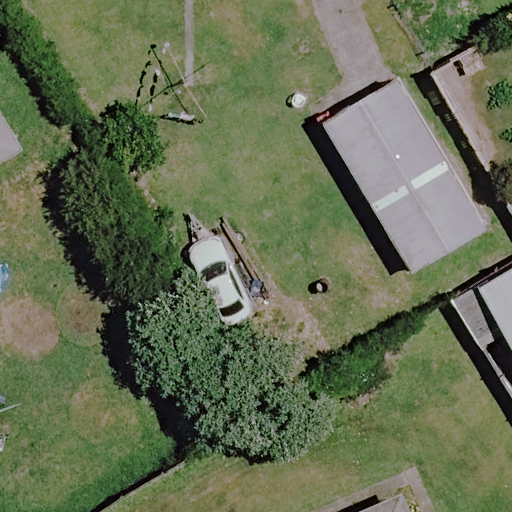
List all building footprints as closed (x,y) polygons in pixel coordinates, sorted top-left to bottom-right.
[(511,134),(511,78),(471,93),(488,143),(511,134)] [(431,172),(380,88),(322,124),(414,276),(486,233),(444,164),(431,172)] [(0,167),(24,154),(0,112),(0,167)] [(511,273),(482,290),(511,341),(511,273)] [(407,511),(402,499),(373,511),(407,511)]
